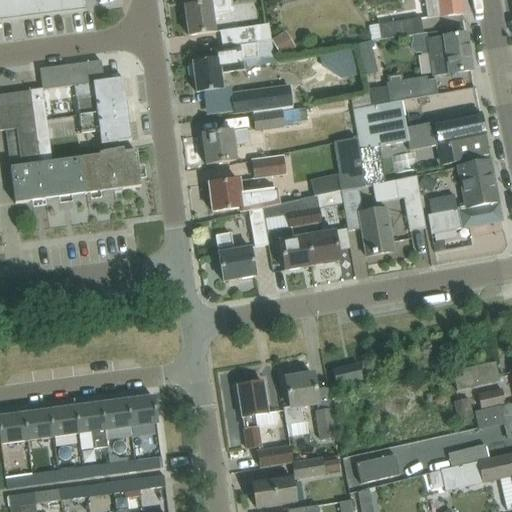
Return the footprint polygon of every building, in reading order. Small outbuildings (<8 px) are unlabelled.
[(0,0),(0,18),(84,8),(83,0),(0,0)] [(209,0),(209,4),(184,7),(188,37),(208,34),(214,33),(213,20),(223,19),(222,15),(230,14),(227,0),(209,0)] [(427,0),(430,19),(443,17),(463,14),(460,0),(427,0)] [(425,33),(423,17),(379,25),(381,40),(425,33)] [(271,41),(269,25),(218,33),(220,48),(271,41)] [(285,32),(271,41),(281,57),(295,49),(285,32)] [(471,71),(466,34),(428,40),(427,34),(411,36),(412,41),(410,47),(415,53),(421,53),(422,55),(430,54),(433,77),(471,71)] [(216,61),(192,64),(196,94),(216,91),(223,90),(221,74),(238,72),(244,71),(243,61),(258,58),(256,44),(214,50),(216,61)] [(367,64),(366,45),(351,46),(352,65),(367,64)] [(101,62),(39,70),(40,72),(45,71),(48,89),(74,86),(76,98),(78,117),(127,110),(125,97),(123,79),(103,82),(101,62)] [(427,77),(385,84),(386,88),(388,103),(400,101),(437,94),(435,80),(427,81),(427,77)] [(289,87),(231,95),(234,116),(292,108),(289,87)] [(386,88),(369,91),(372,106),(388,103),(386,88)] [(0,95),(0,131),(15,129),(20,167),(10,168),(12,185),(15,205),(32,202),(31,199),(58,196),(58,192),(70,191),(70,194),(84,192),(84,195),(141,188),(136,152),(123,153),(123,149),(97,153),(98,156),(51,162),(42,90),(18,93),(0,95)] [(370,107),(353,110),(358,138),(360,150),(408,141),(405,129),(400,101),(388,103),(372,106),(370,107)] [(282,112),(282,113),(253,116),(255,132),(284,128),(284,127),(291,126),(291,123),(307,121),(306,108),(282,112)] [(78,117),(81,132),(99,130),(101,145),(131,141),(127,110),(78,117)] [(461,118),(405,129),(408,141),(410,151),(426,148),(439,146),(439,149),(442,165),(457,162),(471,159),(472,162),(489,158),(488,156),(480,115),(461,118)] [(236,162),(234,146),(249,144),(247,130),(222,133),(202,136),(206,166),(236,162)] [(358,140),(335,144),(340,177),(337,177),(340,192),(340,193),(341,193),(358,190),(366,188),(364,175),(363,169),(362,167),(360,152),(360,150),(358,140)] [(285,175),(283,158),(252,162),(254,179),(285,175)] [(472,162),(458,165),(465,204),(459,205),(460,209),(460,211),(498,204),(491,170),(489,158),(472,162)] [(403,179),(412,231),(425,228),(416,178),(416,176),(403,179)] [(423,176),(418,187),(431,193),(436,183),(423,176)] [(409,231),(412,231),(403,179),(394,180),(398,200),(403,199),(409,231)] [(262,209),(266,209),(265,208),(280,204),(278,191),(256,194),(240,196),(238,181),(208,185),(212,213),(242,209),(257,207),(257,210),(262,209)] [(386,210),(362,214),(358,190),(341,193),(347,232),(361,230),(366,258),(393,253),(386,210)] [(301,200),(312,267),(339,262),(334,232),(320,235),(318,223),(321,222),(316,197),(301,200)] [(266,209),(262,209),(262,210),(263,219),(278,217),(281,217),(286,216),(288,228),(291,228),(294,239),(279,242),(281,252),(285,272),(312,267),(301,200),(280,204),(266,209)] [(434,214),(427,216),(427,217),(431,236),(456,231),(462,229),(501,222),(498,204),(460,211),(460,209),(434,214)] [(263,219),(262,210),(248,212),(254,248),(268,246),(263,219)] [(230,235),(215,237),(218,254),(218,255),(223,283),(255,277),(250,249),(233,252),(230,235)] [(444,241),(432,244),(434,252),(446,250),(444,241)] [(452,373),(456,392),(499,383),(495,363),(452,373)] [(362,381),(358,365),(332,371),(336,387),(362,381)] [(318,407),(315,389),(313,375),(285,380),(289,407),(283,408),(286,426),(306,423),(304,409),(318,407)] [(263,383),(237,387),(247,450),(261,448),(258,428),(257,428),(256,428),(278,424),(276,412),(267,414),(263,383)] [(481,411),(504,405),(501,390),(478,395),(481,411)] [(153,398),(127,402),(130,428),(157,425),(153,398)] [(105,441),(106,441),(131,438),(130,428),(127,402),(101,405),(105,441)] [(101,405),(75,409),(78,435),(91,433),(93,449),(106,447),(106,441),(105,441),(101,405)] [(511,405),(499,408),(506,440),(511,438),(511,405)] [(78,435),(75,409),(49,412),(52,439),(78,435)] [(49,412),(23,415),(27,442),(52,439),(49,412)] [(315,416),(319,443),(335,441),(330,413),(315,416)] [(27,442),(23,415),(0,418),(0,439),(1,445),(27,442)] [(436,457),(440,472),(452,468),(488,460),(484,445),(436,457)] [(293,463),(291,448),(257,453),(260,469),(293,463)] [(452,468),(440,472),(445,494),(446,494),(500,481),(507,511),(511,509),(511,454),(509,455),(488,460),(452,468)] [(356,464),(360,484),(399,476),(395,455),(356,464)] [(135,461),(136,473),(163,469),(161,458),(135,461)] [(324,477),(323,474),(340,471),(338,459),(292,466),(295,482),(324,477)] [(109,465),(110,476),(136,473),(135,461),(109,465)] [(110,476),(109,465),(83,468),(84,480),(110,476)] [(84,480),(83,468),(57,472),(58,483),(84,480)] [(33,487),(58,483),(57,472),(31,475),(33,487)] [(33,487),(31,475),(5,479),(7,490),(33,487)] [(164,476),(137,480),(139,491),(165,488),(164,476)] [(295,504),(291,479),(253,485),(257,510),(295,504)] [(140,497),(139,491),(137,480),(111,483),(113,495),(125,493),(125,499),(140,497)] [(86,487),(88,498),(113,495),(111,483),(86,487)] [(59,490),(61,502),(88,498),(86,487),(59,490)] [(33,494),(35,505),(61,502),(59,490),(33,494)] [(370,491),(357,494),(360,508),(372,506),(370,491)] [(7,497),(9,511),(36,511),(35,505),(33,494),(7,497)] [(339,511),(352,511),(350,501),(338,503),(339,511)]
